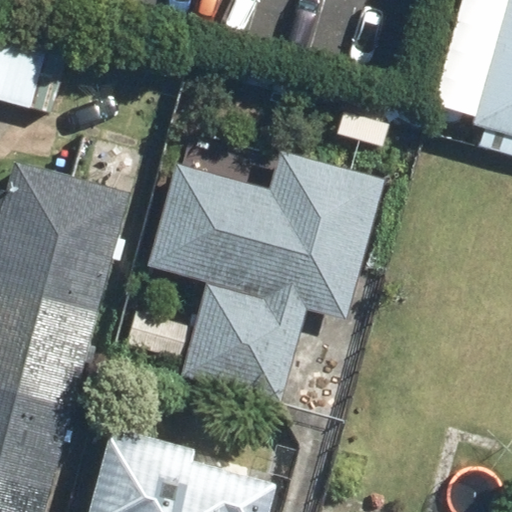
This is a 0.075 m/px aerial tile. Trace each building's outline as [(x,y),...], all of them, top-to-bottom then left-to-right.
[(511,0),(508,0),(474,123),(511,133),(511,0)] [(66,39),(0,22),(0,98),(47,111),(66,39)] [(271,188),(175,162),(147,264),(205,280),(180,374),(283,402),(309,307),(347,318),(386,178),(282,150),(271,188)] [(43,511),(129,191),(13,160),(0,209),(0,511),(43,511)] [(406,401),(355,389),(343,439),(394,451),(406,401)] [(89,511),(266,511),(274,480),(190,458),(193,449),(111,428),(89,511)]
